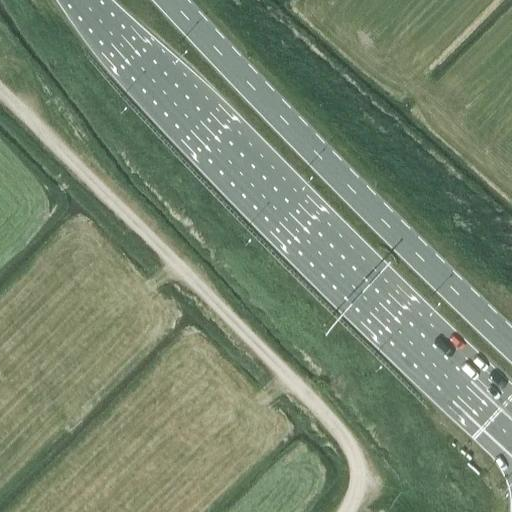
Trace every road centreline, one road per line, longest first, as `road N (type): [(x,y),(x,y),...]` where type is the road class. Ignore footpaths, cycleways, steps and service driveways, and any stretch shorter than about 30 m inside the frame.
road 1 (primary): [(83,0),(333,265),(511,436)]
road 2 (track): [(344,511),(360,477),(357,455),(340,432),(0,92)]
road 3 (primary): [(511,345),(170,0)]
